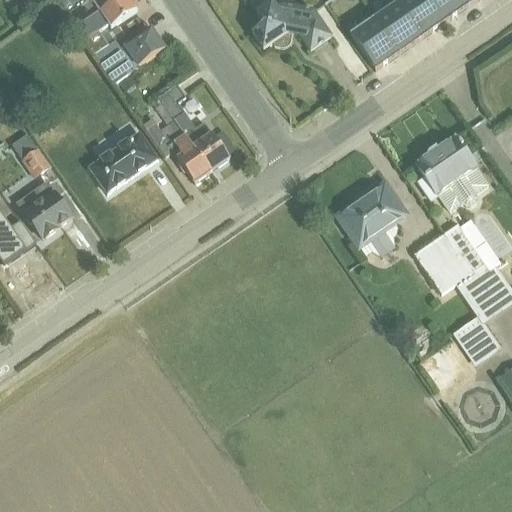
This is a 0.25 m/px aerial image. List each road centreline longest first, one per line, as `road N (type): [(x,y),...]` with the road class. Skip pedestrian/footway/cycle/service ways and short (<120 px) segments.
road 1 (tertiary): [(0,365),(292,164)]
road 2 (tertiary): [(292,164),(511,10)]
road 3 (tertiary): [(178,0),(292,164)]
